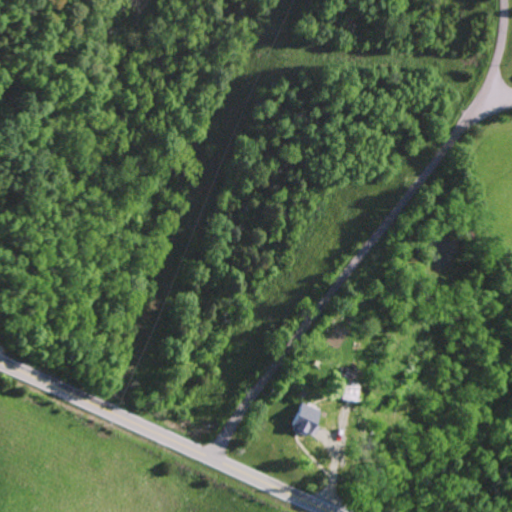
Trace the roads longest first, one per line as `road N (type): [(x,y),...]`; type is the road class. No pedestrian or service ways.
road 1 (residential): [(211,457),(470,117),(501,46),(503,0)]
road 2 (secondary): [(0,363),(332,511)]
